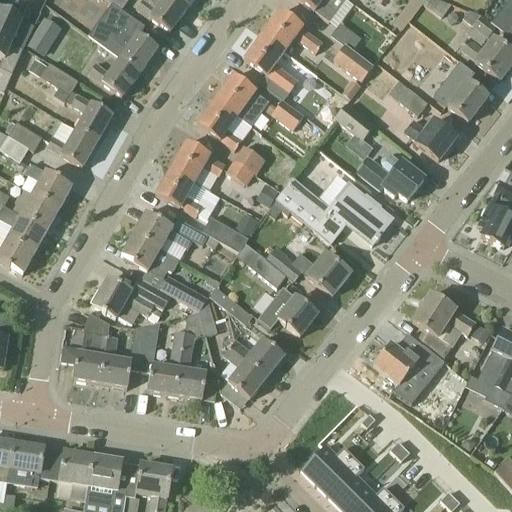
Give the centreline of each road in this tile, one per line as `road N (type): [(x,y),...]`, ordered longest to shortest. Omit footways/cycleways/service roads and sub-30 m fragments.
road 1 (residential): [(32,416),(57,295),(176,91),(242,0)]
road 2 (residential): [(252,451),(423,247)]
road 3 (residential): [(252,451),(32,416)]
road 4 (residential): [(423,247),(511,131)]
